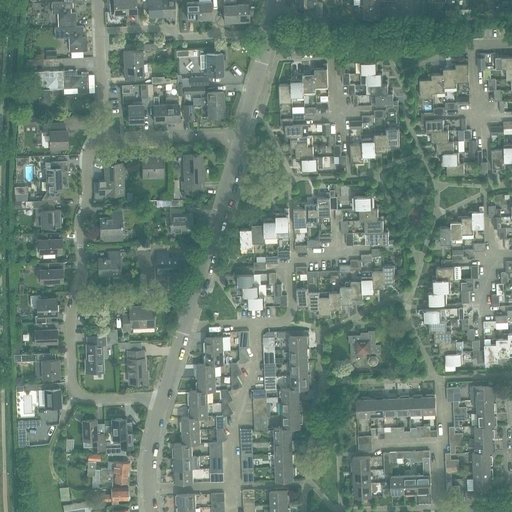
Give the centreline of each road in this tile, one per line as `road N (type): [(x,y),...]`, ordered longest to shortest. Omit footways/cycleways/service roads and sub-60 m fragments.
road 1 (residential): [(160,399),(79,394),(72,316),(79,291)]
road 2 (residential): [(271,34),(99,32)]
road 3 (residential): [(234,487),(234,425),(252,375),(254,324)]
road 4 (residential): [(193,291),(242,136)]
road 5 (residential): [(79,291),(89,144),(101,137)]
road 6 (residential): [(254,324),(289,320),(294,265),(355,252)]
road 7 (residential): [(101,137),(242,136)]
road 8 (residential): [(334,50),(468,49)]
road 9 (residential): [(440,380),(437,492),(446,501)]
